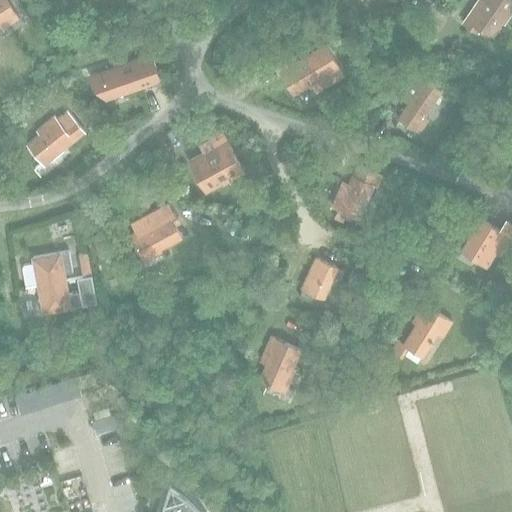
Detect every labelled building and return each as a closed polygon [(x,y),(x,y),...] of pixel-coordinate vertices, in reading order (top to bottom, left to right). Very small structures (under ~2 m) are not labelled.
[(7,0),(0,0),(0,24),(2,28),(19,16),(7,0)] [(511,6),(511,0),(480,0),(479,2),(477,0),(463,21),(489,39),(502,19),(503,20),(511,6)] [(310,79),(317,75),(324,86),(343,75),(325,45),(281,71),(294,92),(310,83),(310,84),(313,83),(310,79)] [(107,96),(131,88),(134,87),(137,86),(140,86),(143,86),(146,86),(150,86),(153,87),(153,86),(151,85),(151,81),(160,78),(151,53),(114,66),(114,67),(95,82),(107,96)] [(409,103),(399,117),(418,130),(427,116),(424,115),(441,89),(414,71),(401,90),(406,94),(403,99),(409,103)] [(40,132),(27,143),(42,160),(71,136),(74,140),(85,131),(73,116),(68,110),(57,118),(54,114),(37,129),(40,132)] [(204,152),(191,159),(206,188),(242,168),(223,133),(200,146),(204,152)] [(340,191),(335,205),(359,215),(373,184),(377,186),(382,174),(357,163),(344,193),(340,191)] [(157,208),(161,216),(132,232),(138,242),(136,242),(144,257),(161,248),(160,246),(181,235),(174,223),(180,220),(174,210),(173,210),(168,201),(157,208)] [(482,217),(462,249),(481,261),(490,247),(500,253),(511,233),(511,220),(506,217),(499,228),(482,217)] [(38,282),(66,277),(65,271),(73,269),(69,249),(33,256),(34,261),(25,263),(22,265),(26,285),(38,282)] [(83,273),(91,272),(87,250),(78,252),(83,273)] [(323,295),(337,265),(317,256),(306,280),(309,281),(306,287),(323,295)] [(79,289),(72,290),(69,291),(66,277),(38,282),(41,298),(38,299),(39,305),(42,305),(43,310),(97,300),(91,272),(83,273),(77,274),(79,289)] [(444,333),(452,319),(424,302),(413,319),(417,322),(405,341),(423,353),(433,337),(431,335),(435,328),(444,333)] [(291,366),(300,347),(272,334),(261,359),(267,362),(261,376),(268,379),(267,381),(285,389),(295,367),(291,366)] [(204,511),(201,507),(194,500),(186,492),(179,487),(171,481),(168,488),(165,496),(163,505),(161,511),(204,511)]
